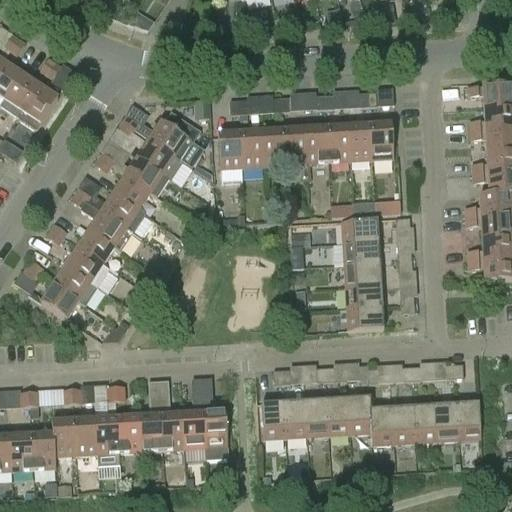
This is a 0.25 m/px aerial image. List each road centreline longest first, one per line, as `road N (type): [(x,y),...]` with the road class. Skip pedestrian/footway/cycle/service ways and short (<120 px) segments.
road 1 (residential): [(0,372),(441,345)]
road 2 (residential): [(118,62),(207,68),(431,55)]
road 3 (residential): [(441,345),(431,55)]
road 4 (residential): [(0,243),(118,62)]
